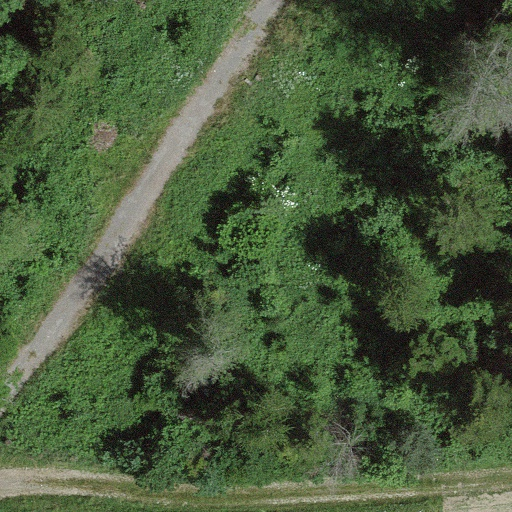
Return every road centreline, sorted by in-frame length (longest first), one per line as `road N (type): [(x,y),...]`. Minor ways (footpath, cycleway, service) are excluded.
road 1 (track): [(511,468),(263,486),(49,479),(0,485)]
road 2 (track): [(0,402),(270,0)]
